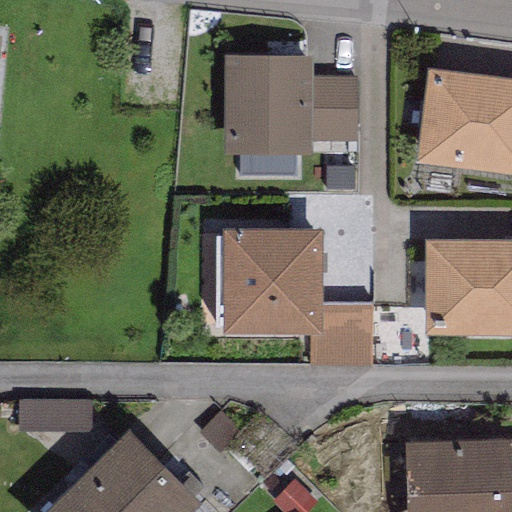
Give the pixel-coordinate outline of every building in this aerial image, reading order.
[(311,63),(224,62),(223,161),(310,162),(310,142),(311,80),(311,63)] [(511,181),(511,85),(427,76),(416,170),(511,181)] [(357,80),(311,80),(310,142),(356,143),(357,80)] [(320,304),(321,237),(222,236),(220,341),(309,342),(320,342),(320,304)] [(511,246),(424,246),(423,342),(511,342),(511,246)] [(371,305),(320,304),(320,342),(309,342),(307,369),(371,370),(371,305)] [(63,318),(20,317),(19,339),(63,340),(63,318)] [(200,511),(201,511),(128,438),(53,511),(200,511)] [(511,511),(511,445),(404,449),(405,511),(511,511)]
